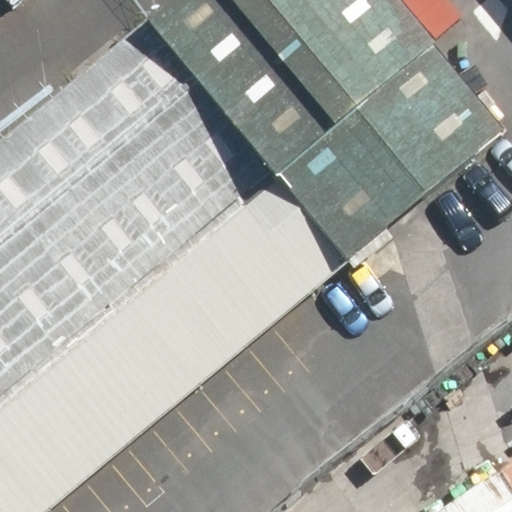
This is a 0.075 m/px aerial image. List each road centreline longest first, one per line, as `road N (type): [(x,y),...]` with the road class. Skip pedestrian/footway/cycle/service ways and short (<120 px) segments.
road 1 (unknown): [(130,511),(511,171)]
road 2 (unknown): [(318,511),(511,351)]
